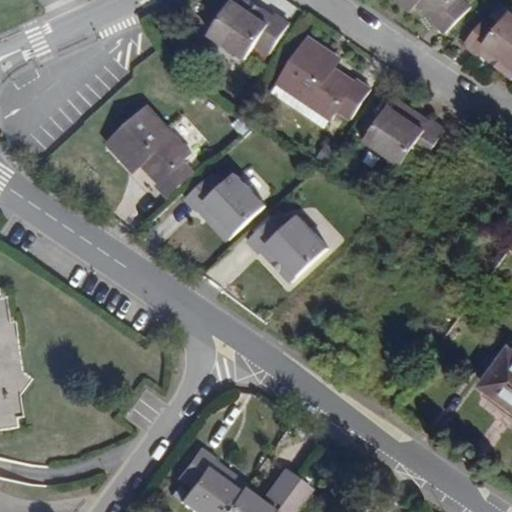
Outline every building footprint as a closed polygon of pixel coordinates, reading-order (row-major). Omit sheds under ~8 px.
[(285,8),(282,13),(262,0),(239,0),(219,32),(254,55),(265,39),(278,48),(299,17),(285,8)] [(410,0),(414,4),(417,0),(426,0),(426,1),(444,18),(441,21),(452,31),(476,6),(470,0),(410,0)] [(511,67),(511,13),(506,21),(493,12),(470,43),(482,52),(486,47),(511,67)] [(336,62),(344,50),(317,33),(281,86),(312,108),(317,100),(338,113),(345,103),(358,111),(378,81),(366,74),(364,75),(343,62),(341,65),(336,62)] [(439,112),(437,116),(401,95),(374,135),(409,158),(419,143),(434,152),(454,122),(439,112)] [(312,108),(332,122),(338,113),(317,100),(312,108)] [(178,133),(174,137),(148,110),(111,144),(132,167),(143,157),(148,163),(144,166),(162,185),(159,188),(168,198),(195,173),(185,163),(196,153),(178,133)] [(233,239),(268,206),(239,175),(226,187),(216,176),(188,201),(198,213),(203,208),(233,239)] [(295,281),(331,248),(302,218),(289,229),(278,218),(251,244),(262,255),(267,251),(295,281)] [(0,422),(11,421),(10,417),(25,414),(14,337),(19,335),(17,317),(12,318),(8,293),(0,294),(0,422)] [(511,408),(511,348),(484,389),(511,408)] [(182,494),(208,511),(224,511),(244,485),(247,480),(212,455),(214,452),(203,445),(183,473),(192,481),(182,494)] [(290,467),(272,490),(284,498),(301,474),(290,467)] [(301,474),(284,498),(273,511),(289,511),(296,502),(300,505),(315,484),(301,474)] [(269,511),(267,510),(271,504),(244,485),(224,511),(269,511)]
